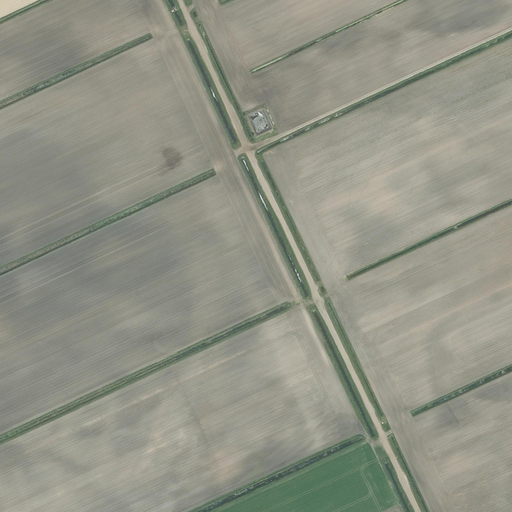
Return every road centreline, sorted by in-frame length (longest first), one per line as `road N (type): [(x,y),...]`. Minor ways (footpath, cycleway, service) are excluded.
road 1 (track): [(417,511),(178,0)]
road 2 (track): [(511,30),(248,152)]
